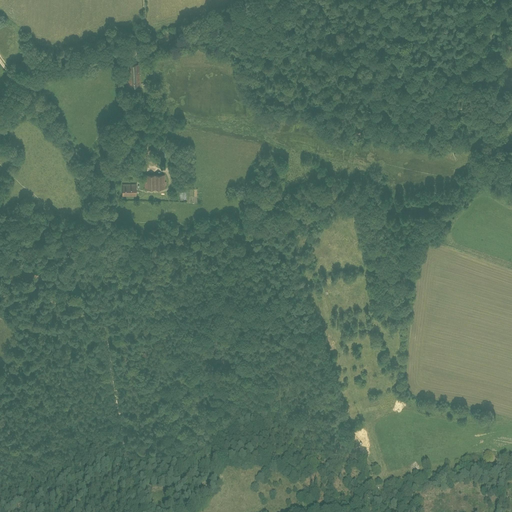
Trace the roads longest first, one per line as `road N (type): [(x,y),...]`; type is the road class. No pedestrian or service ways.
road 1 (track): [(83,236),(137,511)]
road 2 (track): [(314,511),(511,468)]
road 3 (track): [(4,66),(82,163),(83,236)]
road 4 (track): [(143,51),(6,65)]
road 5 (track): [(269,0),(143,51)]
